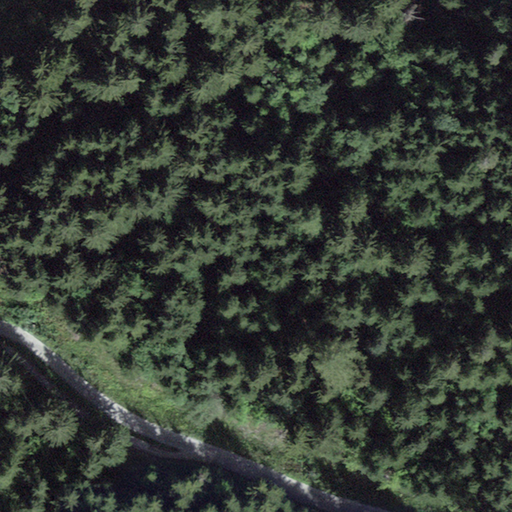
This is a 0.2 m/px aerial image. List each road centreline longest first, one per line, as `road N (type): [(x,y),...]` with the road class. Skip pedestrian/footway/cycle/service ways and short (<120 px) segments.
road 1 (track): [(200,446),(68,379),(0,328)]
road 2 (track): [(368,511),(200,446)]
